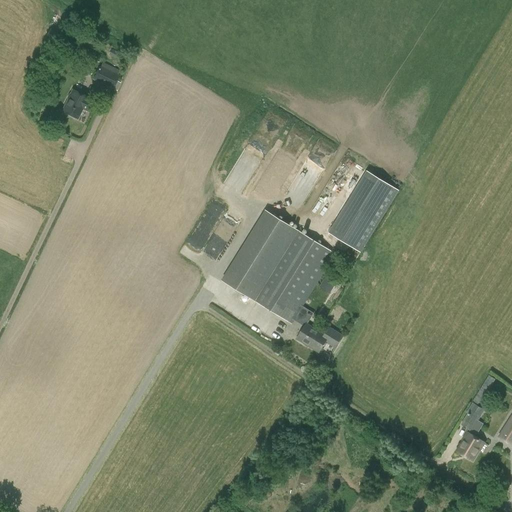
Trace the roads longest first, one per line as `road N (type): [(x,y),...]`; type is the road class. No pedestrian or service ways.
road 1 (track): [(196,302),(504,511)]
road 2 (track): [(67,511),(196,302)]
